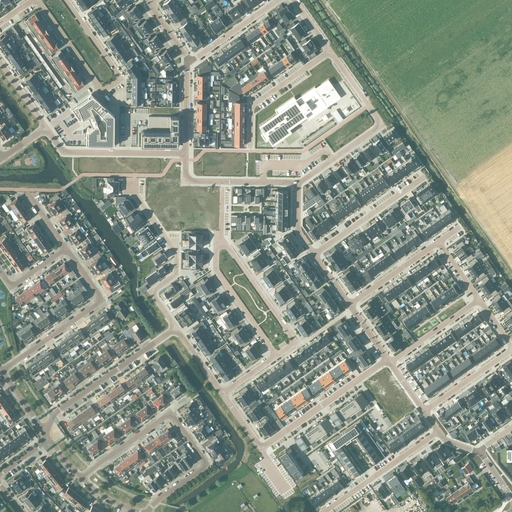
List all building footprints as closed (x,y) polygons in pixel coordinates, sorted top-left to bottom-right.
[(84,9),(88,6),(89,7),(93,5),(89,0),(86,0),(81,4),(84,9)] [(128,4),(126,0),(118,0),(115,2),(117,6),(119,5),(122,8),(128,4)] [(162,4),(166,9),(173,3),(171,0),(168,0),(167,0),(166,0),(164,2),(165,2),(162,4)] [(169,13),(176,8),(175,5),(177,3),(175,2),(173,3),(166,9),(169,13)] [(245,9),(240,2),(232,7),(239,17),(242,15),(242,14),(244,13),(242,11),(245,9)] [(123,10),(128,17),(138,10),(135,5),(130,9),(129,7),(130,6),(129,6),(123,10)] [(190,5),(187,7),(192,14),(195,12),(190,5)] [(275,10),(280,17),(291,10),(287,5),(284,8),(282,5),(275,10)] [(195,12),(197,15),(206,9),(204,6),(198,10),(195,12)] [(87,13),(90,18),(100,11),(96,7),(87,13)] [(224,13),(229,20),(232,18),(233,20),(235,19),(236,20),(239,17),(232,7),(224,13)] [(172,17),(182,11),(181,10),(179,12),(176,8),(169,13),(172,17)] [(141,14),(138,10),(128,17),(132,23),(138,19),(136,17),(141,14)] [(281,17),(287,24),(292,20),(291,18),(294,15),(291,11),(291,10),(280,17),(280,18),(281,17)] [(93,22),(103,16),(104,15),(101,11),(100,11),(90,18),(93,22)] [(179,20),(180,22),(185,18),(184,16),(182,13),(183,12),(182,11),(172,17),(175,22),(179,20)] [(35,14),(25,21),(28,26),(32,31),(35,35),(38,40),(42,45),(45,50),(49,55),(59,48),(55,42),(48,33),(49,33),(45,28),(38,19),(35,14)] [(226,26),(224,24),(227,22),(222,14),(214,20),(221,29),(226,26)] [(96,27),(106,20),(103,16),(93,22),(96,27)] [(179,27),(182,32),(192,25),(189,21),(188,21),(186,19),(181,23),(182,25),(179,27)] [(273,27),(268,19),(264,23),(269,30),(273,27)] [(99,31),(109,25),(107,26),(104,22),(106,21),(106,20),(96,27),(99,31)] [(134,25),(138,31),(148,24),(146,20),(141,24),(139,22),(140,21),(134,25)] [(211,33),(214,31),(215,33),(221,29),(214,20),(206,25),(211,33)] [(288,26),(293,33),(302,27),(299,22),(295,24),(294,22),(288,26)] [(264,33),(269,30),(264,23),(263,23),(259,26),(264,33)] [(151,28),(148,24),(138,31),(143,38),(149,34),(149,33),(148,34),(146,32),(151,28)] [(103,36),(112,29),(109,25),(99,31),(100,32),(100,31),(103,36)] [(185,36),(193,31),(191,28),(193,27),(192,25),(182,32),(185,36)] [(264,33),(259,26),(255,29),(260,36),(264,33)] [(293,33),(298,41),(304,37),(302,34),(306,32),(302,27),(293,33)] [(260,36),(255,29),(250,32),(255,39),(260,36)] [(188,41),(196,35),(198,34),(199,34),(197,32),(195,33),(193,31),(185,36),(188,41)] [(0,44),(1,45),(12,37),(11,35),(9,37),(5,32),(0,35),(0,44)] [(255,39),(250,32),(246,35),(251,43),(255,39)] [(109,45),(119,38),(115,34),(106,40),(109,45)] [(191,45),(202,38),(201,38),(199,40),(197,37),(199,36),(198,34),(196,35),(188,41),(191,45)] [(148,46),(149,46),(159,39),(156,35),(151,38),(150,36),(145,39),(149,45),(148,46)] [(4,50),(13,43),(11,41),(14,39),(12,37),(1,45),(4,50)] [(109,45),(112,50),(122,43),(119,38),(109,45)] [(194,50),(197,48),(197,49),(200,47),(200,46),(203,44),(201,41),(203,40),(202,38),(191,45),(194,50)] [(305,50),(314,44),(314,43),(310,39),(307,41),(305,38),(299,43),(305,50)] [(162,43),(159,39),(149,46),(153,52),(153,53),(159,48),(158,49),(157,47),(162,43)] [(240,39),(236,42),(242,52),(245,50),(246,51),(250,48),(245,41),(242,42),(240,39)] [(242,52),(236,42),(231,45),(238,55),(242,52)] [(7,55),(14,49),(11,45),(13,43),(4,50),(7,55)] [(116,54),(125,47),(122,43),(112,50),(113,50),(116,54)] [(311,59),(317,55),(314,51),(318,48),(314,44),(305,50),(311,59)] [(238,55),(231,45),(227,49),(233,58),(238,55)] [(140,53),(136,46),(133,48),(132,49),(137,56),(140,53)] [(119,58),(129,51),(128,49),(126,50),(124,48),(125,47),(116,54),(119,58)] [(14,49),(7,55),(10,59),(18,54),(20,52),(16,48),(14,49)] [(233,58),(227,49),(223,52),(222,51),(229,61),(233,58)] [(155,54),(160,60),(169,54),(166,50),(161,53),(160,51),(161,51),(160,50),(155,54)] [(51,57),(74,91),(84,84),(81,79),(80,79),(74,70),(71,65),(70,65),(60,51),(51,57)] [(122,63),(125,61),(127,63),(133,59),(128,52),(130,51),(129,51),(119,58),(122,63)] [(229,61),(222,51),(218,55),(225,64),(229,61)] [(18,54),(10,59),(14,64),(25,56),(23,57),(20,52),(18,54)] [(296,60),(291,52),(287,55),(286,55),(292,63),(296,60)] [(172,58),(169,54),(160,60),(164,67),(169,63),(167,61),(172,58)] [(218,69),(225,64),(218,55),(213,58),(216,61),(213,63),(218,69)] [(287,66),(292,63),(286,55),(282,58),(287,66)] [(25,56),(14,64),(17,68),(24,63),(26,62),(24,59),(26,58),(25,56)] [(283,69),(287,66),(282,58),(282,59),(278,62),(283,69)] [(127,63),(124,65),(127,68),(126,68),(129,73),(138,66),(135,62),(133,59),(127,63)] [(17,68),(20,73),(21,72),(23,75),(31,69),(26,62),(24,63),(17,68)] [(278,72),(283,69),(278,62),(273,65),(278,72)] [(199,75),(197,75),(210,75),(210,65),(208,65),(207,63),(199,68),(199,75)] [(165,76),(175,76),(175,72),(174,72),(174,71),(174,72),(173,72),(173,69),(170,64),(163,69),(165,71),(165,76)] [(269,68),(274,76),(278,72),(273,65),(269,68)] [(132,77),(141,74),(136,68),(138,67),(138,66),(129,73),(132,77)] [(265,82),(269,79),(269,77),(270,76),(268,73),(265,69),(258,73),(265,82)] [(258,72),(253,75),(260,85),(262,84),(265,82),(258,73),(258,72)] [(28,84),(40,76),(38,75),(36,76),(34,73),(25,80),(28,84)] [(260,85),(253,75),(249,78),(256,88),(259,86),(260,85)] [(32,89),(41,82),(39,80),(41,78),(40,76),(28,84),(32,89)] [(256,88),(249,78),(245,81),(251,91),(253,90),(256,88)] [(165,87),(176,88),(176,82),(171,82),(172,79),(165,79),(165,82),(165,87)] [(328,80),(316,89),(314,87),(296,100),(294,97),(276,110),(278,113),(260,125),(264,131),(262,133),(266,139),(269,137),(273,144),(292,131),(289,128),(306,116),(309,119),(340,97),(328,80)] [(240,84),(244,91),(247,94),(250,92),(251,91),(245,81),(240,84)] [(35,94),(45,86),(44,85),(42,86),(40,83),(41,83),(41,82),(32,89),(35,94)] [(238,82),(229,88),(239,94),(241,93),(243,91),(244,91),(240,84),(238,82)] [(38,98),(45,93),(42,89),(45,86),(35,94),(38,98)] [(239,96),(228,90),(228,102),(234,102),(243,102),(243,101),(239,101),(239,100),(239,97),(239,96)] [(197,91),(197,97),(201,97),(201,100),(209,100),(209,97),(209,91),(197,91)] [(41,103),(51,96),(49,94),(47,95),(45,93),(38,98),(41,103)] [(88,98),(72,110),(79,121),(90,116),(94,125),(88,130),(88,144),(113,144),(114,115),(92,95),(88,98)] [(44,107),(54,101),(51,96),(41,103),(44,107)] [(135,104),(135,106),(143,106),(143,98),(131,98),(132,98),(132,103),(135,104)] [(48,112),(50,110),(52,113),(59,108),(54,101),(44,107),(48,112)] [(336,110),(332,113),(338,122),(343,119),(336,110)] [(141,133),(141,145),(145,146),(145,144),(148,144),(148,145),(148,146),(152,146),(152,144),(155,144),(155,146),(160,146),(160,144),(162,144),(162,146),(167,146),(167,144),(170,144),(170,146),(174,146),(174,144),(178,144),(178,120),(176,120),(176,116),(170,116),(148,116),(148,128),(170,128),(170,133),(141,133)] [(4,121),(0,123),(0,134),(8,129),(3,121),(4,121)] [(197,124),(196,130),(200,130),(200,133),(208,133),(208,124),(197,124)] [(14,136),(8,129),(0,134),(0,136),(1,137),(0,139),(1,140),(3,140),(4,139),(6,138),(8,140),(14,136)] [(393,129),(383,136),(389,143),(398,137),(393,129)] [(198,145),(209,145),(209,138),(208,138),(208,133),(200,133),(200,138),(198,138),(198,145)] [(374,143),(373,143),(373,144),(380,153),(386,149),(379,139),(378,140),(377,139),(374,142),(374,143)] [(404,147),(408,153),(413,149),(409,144),(404,147)] [(363,150),(370,160),(376,156),(377,158),(380,156),(374,148),(372,150),(369,146),(363,150)] [(353,157),(360,166),(368,160),(364,155),(362,157),(359,153),(353,157)] [(403,157),(406,161),(413,170),(414,169),(418,166),(414,161),(411,157),(408,159),(405,156),(403,157)] [(348,168),(347,169),(349,172),(350,172),(351,173),(354,170),(356,172),(360,170),(354,161),(352,163),(350,160),(344,163),(348,168)] [(406,161),(401,164),(408,173),(413,170),(406,161)] [(401,164),(397,167),(403,176),(408,173),(401,164)] [(339,167),(334,170),(340,179),(344,176),(345,178),(349,175),(343,166),(340,168),(339,167)] [(403,176),(397,167),(392,170),(399,179),(403,176)] [(397,181),(399,179),(392,170),(387,174),(392,180),(391,180),(394,184),(398,182),(397,181)] [(326,177),(325,177),(331,187),(336,184),(341,191),(344,189),(333,173),(330,175),(329,174),(328,175),(328,174),(325,176),(326,177)] [(381,176),(377,179),(384,190),(387,188),(387,187),(388,186),(388,187),(389,187),(381,176)] [(107,178),(107,187),(118,187),(118,181),(114,181),(114,178),(107,178)] [(373,183),(380,193),(382,191),(384,190),(377,179),(374,181),(376,183),(374,185),(373,183)] [(320,180),(315,184),(322,193),(329,188),(325,182),(322,183),(320,180)] [(368,185),(375,196),(378,194),(379,193),(380,193),(373,183),(369,186),(368,185)] [(430,198),(437,193),(430,183),(423,188),(430,198)] [(151,184),(151,191),(156,196),(154,197),(160,202),(159,203),(162,206),(165,208),(163,209),(169,214),(167,215),(172,219),(177,219),(177,220),(185,220),(188,220),(195,220),(195,192),(184,192),(184,193),(176,193),(176,184),(165,184),(162,186),(161,184),(151,184)] [(368,185),(363,188),(371,199),(374,197),(373,197),(375,196),(368,185)] [(304,192),(304,211),(304,209),(317,200),(321,206),(325,203),(313,186),(312,186),(304,192)] [(107,187),(107,198),(110,198),(110,195),(114,195),(114,193),(118,193),(118,187),(107,187)] [(232,195),(232,203),(237,203),(237,202),(241,202),(241,203),(241,195),(241,188),(237,188),(237,195),(232,195)] [(241,195),(241,203),(246,203),(246,202),(250,202),(250,203),(250,196),(250,188),(246,188),(246,195),(242,195),(241,195)] [(250,196),(250,203),(255,203),(255,202),(261,202),(262,202),(262,188),(255,188),(255,196),(251,196),(250,196)] [(361,190),(359,192),(366,202),(367,202),(366,202),(368,201),(371,199),(363,188),(363,189),(365,191),(363,192),(361,190)] [(416,197),(421,204),(423,202),(423,203),(430,198),(423,188),(416,193),(419,196),(417,198),(416,197)] [(51,211),(61,204),(59,201),(61,199),(60,197),(59,197),(57,195),(49,201),(51,203),(48,205),(50,207),(49,208),(51,211)] [(354,195),(349,198),(357,209),(360,207),(359,207),(361,206),(354,195)] [(116,201),(121,209),(130,202),(128,199),(123,199),(123,197),(116,197),(116,201)] [(4,203),(9,210),(11,209),(20,203),(17,198),(12,201),(10,199),(4,203)] [(350,199),(346,202),(352,212),(353,212),(352,212),(354,211),(357,209),(349,198),(349,199),(350,199)] [(405,201),(411,210),(415,208),(418,212),(422,210),(414,199),(411,201),(409,198),(405,201)] [(407,213),(411,210),(405,201),(400,204),(403,207),(399,210),(407,220),(411,218),(407,213)] [(53,213),(54,213),(55,215),(60,211),(62,214),(68,210),(63,202),(61,204),(51,211),(53,213)] [(119,210),(123,217),(132,211),(130,209),(134,207),(130,202),(121,209),(119,210)] [(342,203),(340,205),(348,215),(349,214),(350,214),(352,212),(346,202),(345,203),(346,204),(344,206),(342,203)] [(24,208),(20,203),(11,209),(15,214),(24,208)] [(336,204),(334,205),(344,218),(345,217),(348,215),(340,205),(338,206),(337,204),(336,204)] [(338,210),(331,215),(336,222),(338,221),(339,222),(339,221),(341,220),(344,218),(334,205),(334,206),(338,210)] [(442,205),(439,207),(449,222),(456,218),(449,208),(448,210),(446,208),(445,209),(442,205)] [(441,214),(438,216),(445,225),(449,222),(439,207),(440,210),(439,211),(441,214)] [(27,212),(24,208),(15,214),(18,219),(27,212)] [(394,223),(402,218),(398,211),(395,213),(393,209),(389,212),(388,213),(394,223)] [(68,210),(62,214),(63,216),(59,220),(60,222),(59,222),(61,225),(71,218),(69,215),(72,214),(70,212),(68,210)] [(31,217),(27,212),(18,219),(21,224),(23,223),(31,217)] [(124,219),(128,225),(141,217),(140,216),(138,213),(133,216),(131,213),(124,219)] [(387,228),(394,223),(388,213),(386,214),(382,217),(385,220),(382,222),(387,228)] [(434,214),(432,216),(441,228),(445,225),(438,216),(436,218),(434,214)] [(231,215),(231,222),(237,222),(237,230),(241,230),(241,223),(241,215),(241,216),(237,216),(237,215),(231,215)] [(241,215),(241,223),(246,223),(246,230),(250,230),(250,223),(250,215),(250,216),(246,216),(246,215),(241,215)] [(250,215),(250,223),(255,223),(255,230),(261,230),(261,216),(255,216),(255,215),(250,215)] [(332,222),(333,221),(330,216),(323,220),(322,218),(329,229),(334,225),(332,222)] [(432,220),(430,222),(436,232),(437,232),(436,231),(441,228),(432,216),(430,217),(432,220)] [(141,217),(128,225),(133,232),(141,226),(139,224),(143,221),(141,218),(141,217)] [(70,226),(72,229),(78,224),(77,222),(76,222),(75,222),(72,218),(71,218),(61,225),(63,228),(64,228),(66,230),(70,226)] [(329,229),(322,218),(320,220),(321,222),(319,224),(325,232),(329,229)] [(424,220),(422,221),(432,235),(436,232),(430,222),(427,224),(424,220)] [(12,228),(7,221),(4,223),(3,224),(8,231),(12,228)] [(419,226),(417,227),(423,235),(424,234),(427,238),(432,235),(422,221),(425,225),(421,228),(419,226)] [(28,234),(38,227),(34,222),(25,229),(28,234)] [(377,235),(385,229),(380,222),(377,224),(376,222),(370,225),(377,235)] [(16,231),(22,227),(24,225),(23,223),(21,224),(14,229),(16,231)] [(315,223),(313,225),(314,227),(320,235),(325,232),(319,224),(316,225),(315,223)] [(78,224),(72,229),(74,231),(69,234),(70,236),(70,237),(72,240),(80,234),(82,233),(79,228),(80,227),(78,224)] [(272,224),(272,235),(282,232),(282,230),(283,230),(283,229),(287,229),(287,224),(272,224)] [(364,233),(369,240),(377,235),(370,225),(365,229),(367,231),(364,233)] [(28,234),(26,235),(27,238),(30,236),(32,239),(41,232),(38,227),(28,234)] [(135,233),(139,240),(151,232),(147,227),(144,229),(143,228),(135,233)] [(311,229),(307,232),(311,237),(313,235),(315,239),(320,235),(314,227),(311,229)] [(414,233),(411,235),(418,244),(422,241),(417,233),(416,232),(414,229),(412,231),(414,233)] [(41,232),(32,239),(34,241),(31,243),(33,245),(35,244),(35,243),(44,237),(41,232)] [(151,232),(139,240),(144,246),(152,241),(151,239),(154,236),(151,232)] [(0,246),(1,247),(10,241),(5,234),(0,236),(0,239),(1,240),(0,240),(0,246)] [(83,239),(80,234),(72,240),(74,243),(75,242),(76,244),(81,241),(82,243),(89,239),(90,238),(89,236),(88,237),(87,236),(83,239)] [(239,243),(243,249),(253,242),(248,234),(241,239),(241,240),(242,239),(244,240),(239,243)] [(284,236),(276,241),(279,246),(290,238),(287,234),(284,236)] [(361,248),(368,243),(363,235),(361,237),(359,234),(355,236),(355,235),(355,236),(354,237),(354,236),(353,237),(354,237),(353,237),(361,248)] [(411,235),(407,238),(413,248),(418,244),(411,235)] [(48,242),(44,237),(35,243),(35,244),(39,248),(40,247),(48,242)] [(354,253),(361,248),(353,237),(353,238),(352,237),(352,238),(351,239),(351,238),(351,239),(348,241),(350,244),(349,246),(354,253)] [(459,248),(455,251),(458,255),(468,248),(462,241),(464,240),(464,239),(462,237),(455,242),(459,248)] [(290,238),(279,246),(280,245),(283,250),(293,243),(290,238)] [(401,239),(409,251),(413,248),(407,238),(403,241),(401,239)] [(80,252),(82,255),(91,249),(93,247),(91,244),(90,242),(91,242),(90,240),(89,239),(82,243),(84,246),(79,249),(81,251),(80,252)] [(400,243),(398,245),(405,254),(409,251),(401,239),(399,241),(400,243)] [(10,241),(1,247),(4,252),(12,247),(10,244),(12,243),(10,241)] [(140,252),(143,257),(153,250),(154,253),(160,249),(159,246),(156,241),(140,252)] [(51,247),(48,242),(40,247),(44,252),(40,254),(42,257),(48,253),(47,250),(51,247)] [(258,249),(253,242),(243,249),(247,254),(251,251),(252,253),(251,254),(258,249)] [(293,243),(283,250),(284,249),(287,254),(286,254),(296,248),(293,243)] [(398,245),(393,248),(398,255),(400,257),(404,254),(405,254),(398,245)] [(13,249),(12,247),(4,252),(7,257),(18,249),(17,246),(13,249)] [(331,253),(327,255),(331,260),(330,260),(340,254),(334,246),(328,250),(331,253)] [(372,246),(363,252),(365,255),(374,249),(372,246)] [(18,249),(7,257),(10,261),(20,255),(18,253),(21,250),(20,248),(18,249)] [(296,248),(286,254),(290,259),(299,252),(296,248)] [(468,248),(458,255),(461,260),(465,257),(467,260),(473,256),(468,248)] [(91,249),(82,255),(84,258),(85,257),(86,259),(91,256),(93,258),(99,254),(97,251),(94,253),(91,249)] [(395,260),(393,258),(395,257),(390,250),(384,254),(391,264),(395,260)] [(99,254),(93,258),(95,260),(90,264),(91,266),(90,266),(92,269),(101,263),(103,262),(99,258),(101,256),(100,255),(103,253),(102,251),(101,252),(99,254)] [(255,265),(264,258),(259,251),(252,256),(253,256),(254,255),(255,257),(251,260),(255,265)] [(160,255),(158,252),(152,256),(158,264),(164,259),(164,260),(165,259),(165,258),(167,257),(164,252),(160,255)] [(361,257),(365,255),(363,252),(356,257),(358,260),(359,259),(361,257)] [(330,260),(334,265),(343,258),(346,256),(344,255),(342,256),(340,254),(330,260)] [(391,264),(384,254),(379,258),(386,267),(391,264)] [(20,255),(10,261),(14,266),(23,260),(25,258),(23,256),(21,257),(20,255)] [(113,255),(109,258),(115,265),(118,263),(113,255)] [(296,268),(306,261),(303,257),(293,263),(296,268)] [(471,265),(467,268),(470,273),(481,265),(475,257),(469,262),(471,265)] [(264,258),(255,265),(258,271),(262,268),(263,270),(270,265),(264,258)] [(334,265),(337,270),(340,268),(341,270),(348,265),(343,258),(334,265)] [(382,270),(386,267),(379,258),(375,261),(382,270)] [(429,261),(436,270),(443,265),(438,258),(435,260),(434,258),(429,261),(429,260),(429,261)] [(23,260),(14,266),(15,269),(15,270),(16,271),(17,271),(18,271),(18,270),(20,269),(22,271),(28,267),(23,260)] [(306,261),(296,268),(297,268),(298,268),(299,270),(298,271),(300,272),(309,266),(306,262),(306,261)] [(377,273),(382,270),(375,261),(371,264),(377,273)] [(431,273),(436,270),(429,261),(425,264),(431,273)] [(357,262),(354,264),(359,271),(362,269),(357,262)] [(64,263),(59,267),(64,274),(65,274),(67,272),(70,277),(75,273),(70,266),(67,268),(64,263)] [(104,268),(101,263),(92,269),(94,272),(95,272),(97,274),(101,270),(103,273),(109,268),(107,266),(104,268)] [(369,276),(371,274),(373,276),(377,273),(371,264),(364,269),(365,271),(366,273),(369,276)] [(427,276),(431,273),(425,264),(420,267),(427,276)] [(481,265),(470,273),(474,278),(478,275),(480,278),(485,274),(483,271),(480,266),(481,265)] [(277,274),(272,266),(263,272),(265,275),(263,276),(264,278),(263,279),(265,282),(277,274)] [(312,270),(309,266),(300,272),(298,274),(301,278),(302,278),(304,276),(312,270)] [(59,267),(54,270),(61,279),(66,276),(65,274),(64,274),(59,267)] [(423,279),(427,276),(420,267),(416,270),(423,279)] [(109,268),(103,273),(105,275),(100,279),(102,280),(101,281),(103,284),(113,277),(110,272),(111,271),(109,268)] [(147,278),(149,281),(152,278),(154,281),(166,273),(164,271),(165,270),(164,270),(162,268),(147,278)] [(345,280),(355,273),(353,275),(350,270),(348,268),(342,272),(344,274),(341,275),(345,280)] [(61,279),(54,270),(49,273),(55,281),(56,283),(61,279)] [(303,280),(305,282),(306,281),(315,275),(312,270),(304,276),(302,278),(303,280)] [(411,273),(413,276),(411,277),(416,284),(423,279),(416,270),(411,273)] [(55,281),(49,273),(44,277),(50,285),(55,281)] [(355,273),(345,280),(349,285),(359,278),(356,280),(355,277),(357,275),(355,273)] [(282,281),(277,274),(265,282),(267,285),(268,284),(270,286),(272,285),(274,287),(282,281)] [(315,275),(306,281),(307,283),(309,282),(311,284),(318,279),(319,279),(315,274),(315,275)] [(483,283),(479,286),(483,290),(492,283),(487,275),(481,280),(483,283)] [(116,282),(113,277),(103,284),(105,287),(106,286),(107,288),(112,285),(115,290),(121,285),(118,280),(116,282)] [(409,289),(413,286),(407,277),(402,280),(409,289)] [(200,290),(201,290),(211,283),(210,282),(211,282),(208,278),(208,279),(207,278),(203,281),(201,279),(203,278),(202,278),(194,284),(196,287),(198,285),(201,290),(200,290)] [(359,278),(349,285),(352,291),(354,289),(356,292),(364,286),(359,278)] [(313,290),(322,284),(318,279),(309,286),(310,288),(311,287),(313,290)] [(34,284),(41,293),(48,288),(44,281),(41,283),(39,280),(34,284)] [(409,289),(402,280),(397,283),(398,283),(406,294),(407,293),(406,291),(409,289)] [(460,289),(455,282),(452,284),(453,285),(449,288),(455,297),(459,293),(457,291),(460,289)] [(163,292),(167,298),(177,292),(171,283),(164,288),(166,291),(163,292)] [(211,284),(211,283),(201,290),(206,298),(211,294),(210,291),(214,288),(214,287),(212,283),(211,284)] [(284,283),(275,289),(277,291),(274,293),(276,295),(275,295),(277,298),(289,290),(284,283)] [(398,283),(393,286),(398,294),(403,290),(398,283)] [(492,283),(483,290),(486,295),(490,292),(492,295),(497,292),(495,289),(496,288),(492,283)] [(34,284),(29,287),(36,296),(41,293),(34,284)] [(81,287),(73,292),(81,303),(84,301),(84,300),(86,299),(82,294),(87,290),(83,285),(81,287)] [(170,302),(174,307),(175,306),(176,307),(179,305),(179,304),(183,300),(181,297),(191,291),(189,289),(188,287),(188,286),(172,297),(173,299),(174,300),(170,302)] [(393,286),(389,289),(394,297),(398,294),(393,286)] [(36,296),(29,287),(25,291),(31,300),(33,302),(35,301),(33,298),(36,296)] [(319,299),(328,293),(325,288),(324,289),(323,287),(314,293),(315,295),(319,299)] [(455,297),(449,288),(444,291),(444,290),(450,300),(455,297)] [(384,298),(388,304),(395,299),(394,297),(389,289),(384,293),(386,296),(384,298)] [(277,298),(279,301),(280,301),(281,303),(283,301),(285,303),(294,297),(289,290),(277,298)] [(450,300),(444,290),(439,294),(446,303),(450,300)] [(31,300),(25,291),(20,294),(26,303),(31,300)] [(81,303),(73,292),(66,297),(70,302),(72,300),(76,306),(78,305),(81,303)] [(496,300),(492,303),(495,308),(505,301),(505,300),(505,301),(502,297),(503,295),(501,292),(493,297),(496,300)] [(328,293),(319,299),(317,300),(319,302),(321,300),(323,303),(331,297),(328,293)] [(26,303),(20,294),(15,298),(18,302),(16,304),(20,310),(23,308),(22,307),(26,303)] [(207,299),(212,307),(222,300),(222,299),(222,298),(220,295),(219,295),(214,298),(213,295),(207,299)] [(440,295),(435,298),(441,306),(444,304),(446,303),(440,295)] [(334,302),(331,297),(323,303),(324,306),(322,307),(324,309),(325,308),(334,302)] [(369,306),(365,309),(368,313),(379,306),(374,298),(367,303),(369,306)] [(437,309),(441,306),(435,298),(431,301),(437,309)] [(64,299),(57,304),(58,305),(65,315),(68,313),(67,312),(69,311),(66,307),(65,305),(68,304),(64,299)] [(120,301),(115,305),(118,309),(116,311),(113,313),(116,317),(119,315),(121,318),(128,313),(125,308),(128,306),(123,299),(120,301)] [(223,300),(222,300),(212,307),(217,314),(224,309),(222,307),(226,304),(225,304),(226,303),(223,300)] [(288,307),(286,309),(287,311),(286,312),(288,315),(299,307),(294,300),(286,305),(288,307)] [(426,301),(420,306),(427,316),(432,313),(429,309),(431,308),(426,301)] [(505,301),(495,308),(498,313),(502,310),(504,313),(511,308),(505,301)] [(334,302),(325,308),(328,313),(337,306),(334,302)] [(62,317),(65,315),(58,305),(53,309),(52,307),(49,309),(53,314),(55,312),(59,318),(61,316),(62,317)] [(183,310),(178,313),(183,320),(183,321),(184,320),(187,325),(197,318),(193,313),(192,314),(186,306),(182,309),(183,310)] [(288,315),(290,318),(291,317),(293,319),(295,317),(297,320),(305,314),(300,306),(299,307),(288,315)] [(341,310),(338,306),(337,306),(328,313),(331,317),(341,310)] [(368,313),(371,317),(375,314),(377,317),(384,313),(379,306),(368,313)] [(414,307),(423,319),(425,318),(427,316),(420,306),(416,309),(414,307)] [(419,322),(423,319),(414,307),(412,308),(414,310),(411,312),(419,322)] [(40,316),(48,327),(51,325),(50,324),(52,323),(48,317),(51,316),(47,310),(44,312),(43,312),(40,314),(40,316)] [(218,316),(224,323),(234,316),(233,315),(234,315),(232,311),(231,312),(230,311),(226,314),(224,312),(226,311),(225,311),(218,316)] [(105,322),(107,324),(110,328),(113,326),(110,322),(111,321),(112,322),(115,320),(114,318),(112,315),(109,317),(105,312),(103,313),(103,312),(100,314),(105,322)] [(414,325),(419,322),(411,312),(407,315),(414,325)] [(472,316),(479,326),(486,321),(481,314),(479,316),(477,313),(473,317),(472,316)] [(98,317),(96,318),(101,325),(102,327),(107,324),(105,322),(100,314),(97,316),(98,317)] [(381,323),(377,326),(380,329),(390,322),(385,315),(379,319),(381,323)] [(409,328),(414,325),(407,315),(400,319),(405,326),(407,325),(409,328)] [(48,327),(40,316),(32,321),(36,326),(38,324),(42,330),(44,328),(45,329),(48,327)] [(234,316),(224,323),(229,330),(236,326),(236,325),(234,326),(233,324),(237,321),(237,320),(235,316),(234,317),(234,316)] [(472,316),(468,319),(476,331),(478,330),(476,328),(479,326),(472,316)] [(298,321),(300,324),(297,326),(299,327),(298,328),(300,331),(309,324),(304,317),(298,321)] [(101,325),(96,318),(94,319),(91,320),(98,330),(102,327),(101,325)] [(333,324),(339,332),(348,326),(345,321),(342,322),(340,319),(333,324)] [(468,320),(464,323),(470,332),(474,329),(476,331),(468,319),(468,320)] [(98,330),(91,320),(88,323),(89,323),(87,325),(91,330),(88,332),(92,337),(99,332),(98,330)] [(23,328),(31,339),(34,337),(33,336),(35,335),(31,329),(34,327),(30,322),(23,328)] [(380,329),(382,333),(386,330),(389,334),(395,329),(390,322),(380,329)] [(191,332),(194,336),(203,330),(200,325),(199,323),(192,327),(194,330),(191,332)] [(300,331),(302,334),(303,333),(304,335),(307,334),(308,336),(317,330),(312,323),(309,324),(300,331)] [(464,323),(459,326),(466,335),(470,332),(464,323)] [(348,326),(339,332),(344,339),(351,335),(349,332),(351,330),(348,326)] [(459,326),(455,329),(456,331),(455,332),(458,337),(460,336),(461,339),(466,335),(459,326)] [(143,336),(137,329),(134,331),(132,327),(126,330),(132,339),(135,337),(138,340),(143,336)] [(230,332),(235,339),(245,332),(245,331),(243,327),(242,328),(242,327),(237,331),(236,328),(237,327),(230,332)] [(31,339),(23,328),(16,333),(19,338),(22,336),(25,342),(27,340),(28,341),(31,339)] [(78,331),(78,330),(75,332),(80,340),(82,342),(81,342),(83,343),(90,338),(86,333),(84,335),(80,329),(78,331)] [(197,341),(207,334),(209,332),(207,331),(205,332),(203,330),(194,336),(197,341)] [(393,339),(388,342),(391,346),(404,337),(402,338),(397,331),(390,336),(393,339)] [(72,335),(71,336),(76,343),(77,345),(81,342),(82,342),(80,340),(75,332),(72,334),(72,335)] [(246,333),(245,332),(235,339),(235,340),(236,339),(239,343),(238,344),(240,347),(247,342),(246,342),(244,340),(249,337),(248,336),(249,336),(247,332),(246,333)] [(451,332),(446,335),(453,345),(457,341),(451,332)] [(118,342),(124,351),(128,348),(127,347),(129,346),(125,341),(128,339),(130,342),(124,333),(119,337),(121,340),(118,342)] [(325,333),(321,337),(321,336),(328,346),(334,341),(329,334),(327,336),(325,333)] [(200,345),(210,338),(207,334),(197,341),(200,345)] [(351,335),(344,339),(349,347),(358,340),(355,335),(353,337),(351,335)] [(446,335),(442,338),(448,348),(453,345),(446,335)] [(76,343),(71,336),(69,337),(69,336),(66,338),(66,339),(73,348),(77,345),(76,343)] [(328,346),(321,336),(316,340),(325,352),(330,349),(328,346)] [(490,339),(489,340),(496,349),(501,346),(499,344),(501,343),(496,336),(490,340),(490,339)] [(391,346),(394,350),(398,347),(400,350),(407,346),(404,341),(406,340),(404,337),(391,346)] [(210,338),(200,345),(203,349),(213,343),(215,341),(214,339),(211,341),(210,338)] [(442,338),(437,341),(444,351),(448,348),(442,338)] [(64,339),(61,341),(69,353),(74,349),(73,348),(66,339),(65,340),(64,339)] [(325,352),(316,340),(312,343),(319,352),(321,355),(325,352)] [(358,340),(349,347),(354,354),(361,349),(359,347),(362,345),(358,340)] [(489,340),(485,343),(492,352),(494,350),(496,349),(489,340)] [(61,351),(58,353),(62,358),(69,353),(61,341),(58,343),(59,344),(57,345),(61,351)] [(124,351),(118,342),(115,344),(113,341),(108,344),(112,350),(115,348),(118,354),(120,352),(121,353),(124,351)] [(437,341),(433,345),(434,347),(433,348),(438,355),(444,351),(437,341)] [(207,354),(216,347),(213,343),(203,349),(207,354)] [(312,343),(308,346),(316,357),(318,356),(316,354),(319,352),(312,343)] [(481,346),(487,355),(491,352),(492,352),(485,343),(485,344),(481,347),(481,346)] [(247,355),(257,349),(256,348),(257,347),(255,344),(254,344),(253,344),(249,347),(247,344),(242,348),(244,351),(247,355)] [(101,352),(108,362),(111,360),(111,359),(112,358),(109,352),(111,351),(107,345),(102,348),(103,350),(101,352)] [(308,346),(303,349),(310,358),(312,357),(314,359),(316,357),(308,346)] [(481,346),(476,349),(483,358),(487,355),(481,346)] [(429,348),(424,351),(431,360),(437,356),(432,349),(430,350),(429,348)] [(257,349),(247,355),(251,360),(250,360),(252,363),(259,358),(257,359),(256,357),(260,353),(261,352),(258,349),(257,349)] [(303,349),(299,352),(307,364),(309,362),(307,360),(310,358),(303,349)] [(361,349),(354,354),(359,362),(369,355),(365,350),(363,352),(361,349)] [(477,350),(470,354),(475,361),(477,360),(478,361),(483,358),(476,349),(477,350)] [(52,363),(53,364),(60,359),(57,354),(54,356),(50,350),(49,352),(48,351),(45,353),(52,363)] [(108,362),(101,352),(99,350),(96,352),(97,352),(92,356),(96,361),(98,360),(102,365),(104,364),(105,365),(108,362)] [(424,351),(420,354),(426,363),(431,360),(424,351)] [(209,358),(213,362),(223,355),(221,356),(220,355),(218,352),(209,358)] [(299,366),(305,362),(307,364),(299,352),(298,352),(299,352),(294,355),(296,358),(294,359),(299,366)] [(52,363),(45,353),(42,355),(43,356),(41,357),(47,366),(52,363)] [(415,357),(423,368),(425,367),(424,365),(426,363),(420,354),(415,357)] [(223,355),(213,362),(216,367),(226,359),(223,355)] [(369,355),(359,362),(365,369),(372,364),(370,361),(372,360),(369,355)] [(84,364),(92,374),(95,371),(94,370),(96,369),(92,364),(95,362),(91,356),(86,360),(87,362),(84,364)] [(36,359),(37,360),(43,369),(47,366),(41,357),(39,358),(39,357),(36,359)] [(166,365),(160,357),(153,361),(156,364),(154,365),(154,364),(151,366),(155,371),(159,368),(160,370),(166,365)] [(415,357),(411,360),(417,369),(422,366),(423,368),(415,357)] [(469,357),(464,360),(469,368),(474,364),(469,357)] [(218,371),(229,364),(226,359),(216,367),(219,371),(218,371)] [(37,360),(35,361),(34,360),(32,362),(39,372),(43,369),(37,360)] [(296,370),(289,360),(284,363),(291,373),(296,370)] [(309,385),(315,394),(326,387),(336,380),(346,373),(351,369),(345,360),(339,363),(339,364),(329,371),(329,370),(319,378),(309,385)] [(408,366),(406,367),(410,374),(417,369),(411,360),(410,360),(411,360),(406,363),(408,366)] [(464,360),(460,363),(465,371),(469,368),(464,360)] [(511,363),(510,361),(502,367),(504,370),(502,371),(503,373),(511,366),(511,363)] [(39,372),(32,362),(29,364),(29,365),(27,366),(31,372),(29,374),(32,379),(35,377),(34,375),(39,372)] [(291,373),(284,363),(280,366),(287,376),(291,373)] [(460,363),(455,367),(460,374),(465,371),(460,363)] [(92,374),(84,364),(82,366),(80,364),(75,367),(79,373),(82,371),(86,377),(88,375),(88,376),(92,374)] [(218,371),(222,376),(232,368),(229,364),(218,371)] [(279,366),(280,366),(275,369),(283,379),(287,376),(280,366),(279,366)] [(511,366),(503,373),(504,372),(506,375),(504,376),(505,378),(511,373),(511,366)] [(69,376),(75,385),(79,383),(78,382),(80,381),(76,375),(78,373),(74,367),(69,371),(71,374),(69,376)] [(140,371),(147,380),(154,375),(150,370),(148,372),(144,367),(140,371)] [(455,367),(451,370),(456,377),(460,374),(455,367)] [(232,368),(222,376),(225,380),(228,378),(230,380),(235,376),(230,370),(232,368)] [(283,379),(275,369),(271,372),(278,383),(283,379)] [(140,371),(135,374),(142,384),(147,380),(140,371)] [(278,383),(271,372),(266,375),(274,386),(278,383)] [(447,373),(442,376),(447,383),(452,380),(447,373)] [(135,374),(130,377),(137,387),(142,384),(135,374)] [(75,385),(69,376),(66,378),(64,375),(59,379),(63,384),(65,383),(69,388),(71,387),(72,388),(75,385)] [(266,375),(262,378),(268,387),(269,389),(274,386),(266,375)] [(442,376),(438,379),(443,386),(447,383),(442,376)] [(489,379),(487,381),(495,391),(502,386),(497,378),(494,380),(492,376),(489,378),(489,379)] [(137,387),(130,377),(126,381),(129,385),(126,387),(130,392),(137,387)] [(262,379),(257,382),(258,383),(260,386),(258,387),(261,392),(268,387),(262,378),(262,379)] [(49,383),(52,387),(59,397),(62,394),(62,393),(63,392),(60,387),(62,385),(58,379),(53,383),(52,381),(49,383)] [(438,379),(433,382),(438,389),(443,386),(438,379)] [(47,384),(44,380),(36,386),(38,390),(41,388),(41,387),(40,385),(41,384),(43,386),(47,384)] [(485,387),(482,389),(487,396),(495,391),(487,381),(483,384),(485,387)] [(433,382),(429,385),(434,393),(438,389),(433,382)] [(130,392),(126,387),(124,388),(121,384),(116,387),(123,397),(130,392)] [(174,397),(183,391),(179,385),(172,390),(170,387),(166,390),(170,397),(171,397),(170,396),(172,394),(174,397)] [(429,385),(424,388),(429,396),(434,393),(429,385)] [(238,396),(241,401),(251,393),(246,386),(239,391),(241,394),(238,396)] [(59,397),(52,387),(49,389),(47,387),(42,391),(48,399),(51,397),(53,400),(55,398),(55,399),(59,397)] [(110,390),(111,391),(116,398),(118,400),(123,397),(116,387),(114,389),(113,388),(110,390)] [(276,408),(282,418),(288,414),(298,407),(308,400),(313,396),(306,387),(301,390),(291,398),(281,405),(276,408)] [(162,394),(157,397),(163,406),(168,402),(165,397),(168,395),(164,389),(161,392),(162,394)] [(475,389),(470,393),(478,404),(477,403),(485,398),(479,391),(477,392),(475,389)] [(116,398),(111,391),(106,394),(113,404),(115,402),(114,400),(116,398)] [(249,406),(257,401),(251,393),(241,401),(244,405),(247,403),(249,406)] [(326,417),(295,439),(302,449),(302,448),(307,445),(308,445),(312,441),(313,441),(317,438),(318,437),(322,434),(323,434),(328,431),(328,430),(333,427),(337,424),(342,420),(347,417),(352,413),(357,410),(357,409),(362,406),(363,406),(367,402),(368,402),(361,393),(330,414),(331,416),(328,419),(326,417)] [(467,399),(465,401),(470,409),(473,407),(473,408),(474,407),(478,404),(470,393),(465,396),(467,399)] [(510,414),(511,413),(511,403),(511,404),(511,403),(511,397),(509,393),(504,397),(508,401),(503,404),(510,414)] [(101,397),(102,397),(109,407),(113,404),(106,394),(105,395),(104,394),(101,397)] [(488,401),(491,404),(499,398),(497,394),(488,401)] [(156,395),(147,401),(151,406),(154,404),(158,409),(163,406),(157,397),(156,395)] [(109,407),(102,397),(97,401),(100,405),(98,407),(101,412),(109,407)] [(251,416),(262,408),(260,410),(257,405),(262,402),(259,399),(257,401),(249,406),(251,409),(248,411),(251,416)] [(458,400),(453,403),(458,411),(460,413),(466,409),(464,405),(463,406),(458,400)] [(498,410),(493,414),(495,416),(494,416),(496,419),(499,422),(501,421),(502,420),(505,418),(502,412),(504,411),(496,400),(492,403),(493,403),(498,410)] [(146,405),(141,409),(147,417),(152,413),(148,408),(151,406),(147,401),(146,402),(144,403),(146,405)] [(11,408),(7,403),(0,408),(0,411),(2,414),(11,408)] [(200,409),(204,407),(202,404),(195,409),(191,404),(192,403),(184,408),(186,411),(185,412),(183,413),(183,414),(184,415),(184,416),(185,416),(186,416),(187,418),(200,409)] [(453,403),(449,407),(454,414),(455,416),(460,413),(458,411),(453,403)] [(90,405),(86,409),(92,418),(100,413),(96,408),(93,410),(90,405)] [(444,410),(449,417),(454,414),(449,407),(444,410)] [(2,414),(1,415),(4,420),(5,419),(14,413),(11,408),(2,414)] [(255,420),(258,418),(260,421),(267,416),(262,408),(251,416),(255,420)] [(81,412),(87,421),(88,422),(90,420),(93,424),(95,422),(92,418),(86,409),(81,412)] [(147,417),(141,409),(138,411),(137,409),(131,412),(135,418),(138,416),(141,421),(147,417)] [(202,412),(200,409),(187,418),(188,419),(188,420),(188,421),(189,422),(190,422),(190,423),(191,424),(194,422),(196,425),(203,420),(199,414),(202,412)] [(441,416),(438,417),(443,424),(448,421),(447,419),(449,417),(444,410),(439,413),(441,416)] [(87,421),(81,412),(76,415),(81,422),(82,424),(87,421)] [(135,418),(131,412),(126,416),(127,418),(124,420),(130,429),(135,425),(132,420),(135,418)] [(10,427),(15,424),(13,421),(18,418),(17,417),(17,416),(16,414),(14,414),(14,413),(5,419),(9,424),(8,424),(10,427)] [(76,415),(72,418),(77,426),(79,424),(81,426),(83,425),(82,424),(81,422),(76,415)] [(262,431),(272,423),(267,416),(260,421),(262,424),(259,426),(262,431)] [(482,421),(481,421),(488,431),(489,431),(488,431),(494,427),(488,417),(487,417),(482,421)] [(79,429),(77,426),(72,418),(67,422),(69,425),(67,426),(66,425),(65,425),(72,434),(79,429)] [(420,418),(415,421),(422,431),(426,428),(426,427),(427,426),(423,421),(422,421),(420,418)] [(130,429),(124,420),(122,422),(120,420),(115,424),(118,429),(121,427),(125,432),(130,429)] [(348,429),(346,430),(347,432),(349,435),(351,437),(353,435),(355,434),(354,434),(363,428),(364,427),(363,427),(359,421),(360,421),(360,420),(348,429)] [(199,435),(206,430),(204,427),(206,425),(203,421),(198,424),(200,427),(195,430),(199,435)] [(415,421),(411,425),(417,434),(422,431),(415,421)] [(265,435),(268,433),(270,436),(278,431),(272,423),(262,431),(265,435)] [(477,423),(469,429),(476,439),(480,435),(479,433),(482,431),(477,423)] [(118,429),(115,424),(112,426),(113,428),(108,432),(114,440),(119,436),(116,431),(118,429)] [(411,425),(406,428),(413,437),(417,434),(411,425)] [(363,428),(354,434),(355,434),(358,439),(368,432),(369,431),(366,426),(364,427),(363,428)] [(24,427),(19,430),(26,441),(31,437),(30,436),(30,435),(29,434),(24,427)] [(406,428),(402,431),(409,441),(409,440),(413,437),(406,428)] [(165,431),(162,432),(168,440),(170,438),(172,436),(176,433),(174,430),(170,433),(167,429),(165,431)] [(465,429),(460,432),(468,442),(470,440),(471,442),(476,439),(469,429),(466,431),(465,429)] [(26,441),(19,430),(17,432),(19,434),(16,436),(21,444),(26,441)] [(206,430),(199,435),(202,440),(207,436),(209,439),(214,435),(210,431),(208,432),(206,430)] [(402,431),(397,434),(404,444),(409,441),(402,431)] [(75,441),(83,435),(81,432),(73,438),(75,441)] [(104,432),(98,435),(102,441),(105,439),(109,444),(114,440),(108,432),(105,434),(104,432)] [(168,440),(162,432),(158,436),(165,446),(167,444),(165,442),(168,440)] [(368,432),(358,439),(361,444),(371,437),(368,432)] [(14,438),(11,440),(17,448),(17,447),(21,444),(16,436),(14,434),(12,435),(14,438)] [(338,435),(327,444),(328,443),(332,449),(331,450),(341,443),(343,442),(345,440),(344,438),(342,436),(341,434),(338,435)] [(397,434),(393,437),(400,447),(404,444),(397,434)] [(97,440),(92,443),(98,452),(103,448),(99,443),(102,441),(98,435),(95,438),(97,440)] [(158,436),(153,439),(158,446),(161,445),(163,447),(165,446),(158,436)] [(210,451),(218,446),(216,443),(219,441),(216,436),(211,440),(213,442),(207,446),(208,447),(207,447),(207,448),(208,449),(209,450),(210,450),(210,451)] [(17,448),(11,440),(9,437),(4,441),(6,443),(12,451),(17,448)] [(371,437),(361,444),(362,444),(365,449),(375,442),(371,437)] [(393,437),(387,441),(391,447),(392,446),(395,450),(400,447),(393,437)] [(148,442),(154,450),(156,452),(158,451),(156,448),(158,446),(153,439),(148,442)] [(154,450),(148,442),(144,446),(147,450),(144,452),(147,457),(150,455),(149,453),(154,450)] [(375,442),(365,449),(368,454),(378,447),(375,442)] [(1,443),(0,443),(0,445),(7,454),(11,451),(11,452),(12,451),(6,443),(3,445),(1,443)] [(98,452),(92,443),(89,445),(88,443),(82,447),(86,452),(89,450),(92,455),(97,452),(98,452)] [(341,443),(331,450),(335,455),(345,448),(341,443)] [(440,445),(435,449),(442,460),(445,458),(448,461),(455,456),(451,451),(451,452),(447,447),(443,450),(440,445)] [(500,463),(507,472),(511,468),(511,445),(499,454),(500,463)] [(220,448),(218,446),(210,451),(211,452),(211,453),(211,454),(212,455),(213,455),(214,456),(218,453),(220,456),(222,458),(225,455),(223,453),(227,450),(224,446),(220,448)] [(378,447),(368,454),(369,454),(372,458),(372,459),(382,452),(378,447)] [(345,448),(335,455),(338,460),(349,453),(348,453),(345,448)] [(286,449),(278,455),(282,460),(285,465),(289,470),(292,474),(296,480),(304,474),(303,473),(300,469),(302,468),(301,468),(300,469),(297,464),(298,463),(296,464),(293,459),(295,458),(294,458),(293,459),(290,454),(291,453),(290,454),(288,451),(286,449)] [(137,450),(132,454),(139,463),(147,457),(144,452),(140,455),(137,450)] [(185,452),(180,456),(187,466),(192,463),(189,457),(191,456),(193,459),(193,458),(187,451),(185,452)] [(382,452),(372,459),(375,463),(376,462),(376,463),(385,457),(382,452)] [(349,453),(338,460),(342,465),(352,458),(348,453),(349,453)] [(139,463),(132,454),(128,457),(133,464),(135,463),(137,465),(139,464),(139,463)] [(428,454),(423,457),(430,467),(433,465),(435,469),(437,468),(441,472),(445,469),(435,454),(434,454),(430,457),(428,454)] [(187,466),(180,456),(175,459),(173,461),(178,468),(178,469),(177,466),(179,465),(182,470),(187,466)] [(133,464),(128,457),(123,460),(130,470),(132,469),(131,466),(133,464)] [(40,471),(49,464),(45,459),(41,462),(38,459),(40,458),(33,463),(37,469),(38,468),(40,471)] [(352,458),(342,465),(345,470),(356,463),(355,463),(352,458)] [(130,470),(123,460),(118,463),(124,471),(126,469),(128,472),(130,470)] [(170,466),(167,468),(173,476),(174,475),(175,475),(177,474),(177,473),(174,468),(176,466),(177,468),(178,468),(173,461),(172,460),(168,463),(170,466)] [(417,462),(412,465),(419,475),(421,473),(424,477),(431,472),(423,462),(419,465),(417,462)] [(124,471),(118,463),(116,465),(113,467),(117,471),(114,473),(118,478),(120,476),(119,474),(121,472),(122,473),(124,471)] [(356,463),(345,470),(346,470),(346,469),(350,474),(349,475),(359,468),(355,463),(356,463)] [(468,463),(463,467),(468,474),(473,470),(473,469),(468,463)] [(53,468),(49,464),(40,471),(44,476),(53,468)] [(406,466),(400,471),(405,479),(410,476),(413,480),(417,477),(410,467),(408,468),(407,468),(406,466)] [(173,476),(167,468),(164,470),(162,467),(157,471),(160,474),(163,478),(162,476),(164,475),(168,480),(169,480),(171,478),(173,476)] [(53,468),(44,476),(48,480),(57,473),(53,468)] [(359,468),(349,475),(352,480),(362,474),(361,473),(362,472),(359,468)] [(15,488),(26,480),(21,471),(13,477),(15,476),(17,478),(11,482),(15,488)] [(61,478),(57,473),(48,480),(51,485),(61,478)] [(163,479),(163,478),(160,474),(152,479),(158,487),(163,483),(161,481),(163,479)] [(390,478),(386,481),(395,494),(404,487),(396,476),(395,475),(390,478)] [(339,476),(332,480),(339,490),(343,487),(342,484),(344,483),(339,476)] [(254,477),(240,486),(257,511),(271,501),(254,477)] [(463,486),(468,492),(473,489),(471,486),(474,483),(469,477),(466,479),(468,482),(463,486)] [(61,478),(51,485),(55,490),(58,493),(63,488),(61,486),(64,482),(61,478)] [(158,487),(152,479),(145,484),(149,490),(151,488),(153,490),(158,487)] [(442,479),(438,482),(441,487),(446,484),(442,479)] [(32,487),(26,480),(15,488),(15,489),(16,490),(17,491),(18,491),(19,493),(24,489),(26,491),(32,487)] [(332,480),(328,484),(334,493),(339,490),(332,480)] [(328,484),(323,487),(330,496),(334,493),(328,484)] [(381,484),(374,489),(381,498),(388,493),(390,492),(386,486),(384,488),(381,484)] [(63,488),(58,493),(61,496),(66,499),(73,490),(69,486),(65,490),(63,488)] [(463,486),(458,490),(462,496),(468,492),(463,486)] [(318,488),(317,488),(325,499),(330,496),(323,487),(319,490),(318,488)] [(317,491),(314,493),(321,502),(325,499),(317,488),(316,489),(317,491)] [(456,491),(452,493),(457,500),(462,496),(458,490),(456,488),(454,489),(456,491)] [(447,497),(452,504),(457,500),(452,493),(449,489),(446,492),(447,493),(445,494),(445,496),(446,497),(447,497)] [(73,490),(66,499),(70,503),(78,494),(73,490)] [(27,502),(34,496),(31,492),(30,493),(28,491),(21,497),(23,499),(23,498),(27,502)] [(314,493),(307,498),(312,505),(314,503),(316,506),(321,502),(314,493)] [(83,498),(78,494),(70,503),(75,507),(83,498)] [(361,511),(362,511),(371,506),(363,494),(353,501),(361,511)] [(393,494),(390,496),(396,504),(399,502),(393,494)] [(34,496),(27,502),(30,506),(29,507),(31,509),(39,503),(37,500),(38,500),(34,496)] [(83,498),(75,507),(79,511),(80,511),(83,511),(87,508),(84,506),(87,502),(83,498)] [(43,511),(46,510),(45,510),(43,508),(46,506),(44,504),(42,502),(41,502),(37,506),(39,508),(35,511),(43,511)] [(353,511),(348,503),(339,508),(340,511),(353,511)]
